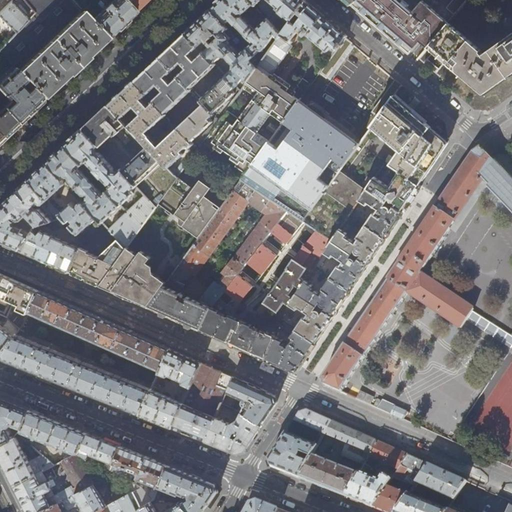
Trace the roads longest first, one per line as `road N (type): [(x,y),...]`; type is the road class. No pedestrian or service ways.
road 1 (residential): [(0,259),(302,389)]
road 2 (residential): [(246,476),(0,376)]
road 3 (tertiary): [(185,0),(0,171)]
road 4 (residential): [(323,0),(477,133),(511,112)]
road 5 (residential): [(302,389),(511,485)]
